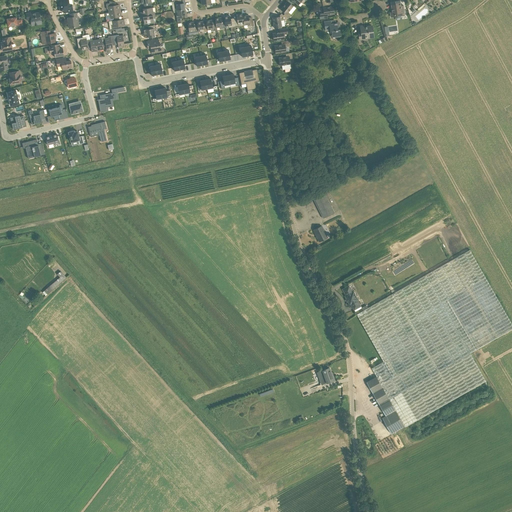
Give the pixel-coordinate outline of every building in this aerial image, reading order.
[(60,0),(61,2),(59,3),(60,10),(63,10),(64,13),(73,11),(72,5),(69,5),(68,0),(60,0)] [(177,10),(185,9),(184,3),(185,3),(184,0),(182,0),(174,2),(174,1),(172,2),(173,11),(177,10)] [(404,5),(401,6),(400,0),(391,2),(393,12),(390,12),(391,17),(405,15),(404,5)] [(119,4),(116,5),(115,2),(109,1),(109,3),(106,4),(107,9),(108,9),(109,12),(120,10),(119,4)] [(283,15),(288,19),(291,15),(288,12),(293,6),(287,1),(281,9),(285,13),(283,15)] [(333,6),(323,8),(324,13),(319,13),(320,19),(327,18),(327,15),(334,14),(333,6)] [(154,12),(153,12),(152,7),(143,9),(143,12),(140,12),(141,17),(155,15),(154,12)] [(185,9),(177,10),(177,12),(176,12),(178,24),(181,23),(181,19),(187,18),(187,14),(186,15),(185,9)] [(109,12),(105,13),(107,22),(109,22),(109,21),(112,21),(119,20),(119,17),(121,17),(120,10),(109,12)] [(40,12),(30,14),(30,13),(26,13),(27,20),(31,19),(31,22),(41,21),(40,12)] [(77,13),(69,14),(70,17),(67,18),(69,28),(79,27),(77,13)] [(283,15),(281,13),(279,17),(273,18),(274,28),(278,27),(282,27),(281,20),(288,19),(283,15)] [(237,21),(234,22),(235,26),(241,25),(241,24),(244,23),(243,16),(242,14),(236,15),(237,21)] [(22,19),(17,20),(16,17),(14,17),(13,15),(9,16),(9,18),(7,19),(8,26),(18,25),(18,26),(23,25),(22,19)] [(141,20),(143,20),(144,24),(154,23),(153,18),(155,18),(155,15),(141,17),(141,20)] [(246,15),(243,16),(244,23),(244,25),(247,25),(248,26),(254,25),(253,21),(250,21),(249,15),(246,15)] [(230,16),(224,17),(224,20),(225,26),(226,26),(229,26),(229,27),(231,27),(232,31),(235,31),(235,26),(234,22),(231,22),(230,16)] [(221,20),(221,17),(215,18),(215,22),(216,28),(220,27),(220,29),(226,28),(225,26),(224,20),(221,20)] [(112,24),(111,25),(112,30),(115,30),(118,29),(121,29),(121,26),(124,25),(123,19),(112,21),(112,24)] [(215,22),(212,23),(212,20),(206,21),(206,23),(207,30),(211,30),(211,31),(217,30),(216,28),(215,22)] [(340,29),(338,30),(337,23),(334,24),(334,23),(331,24),(331,20),(324,21),(325,31),(330,30),(330,31),(331,31),(332,38),(341,37),(340,29)] [(203,21),(197,22),(197,24),(198,32),(198,31),(202,31),(202,33),(208,32),(207,30),(207,27),(204,27),(203,21)] [(197,24),(194,25),(194,22),(188,23),(189,32),(188,32),(188,35),(186,35),(187,40),(194,39),(193,36),(199,35),(199,34),(198,31),(198,32),(197,24)] [(154,31),(156,30),(156,25),(147,27),(148,29),(144,30),(144,32),(143,32),(144,36),(148,35),(149,38),(155,37),(154,34),(155,34),(154,31)] [(374,35),(372,26),(364,27),(364,26),(360,26),(361,32),(358,32),(359,40),(365,39),(365,37),(374,35)] [(283,34),(288,33),(287,28),(282,29),(279,29),(280,32),(273,33),(274,41),(284,39),(283,34)] [(43,31),(40,32),(41,36),(45,35),(45,39),(42,40),(42,44),(47,43),(55,42),(55,39),(56,38),(55,33),(51,34),(50,30),(43,31)] [(119,34),(113,35),(114,39),(115,45),(118,44),(118,47),(125,46),(123,35),(119,36),(119,34)] [(87,40),(86,38),(86,35),(82,36),(83,38),(77,39),(78,48),(82,48),(82,50),(88,49),(87,40)] [(105,38),(106,46),(106,49),(113,48),(112,45),(115,45),(114,39),(113,35),(108,36),(108,38),(105,38)] [(10,37),(2,38),(3,42),(1,42),(3,51),(12,49),(10,37)] [(105,38),(105,37),(99,38),(99,39),(96,40),(97,51),(104,50),(103,47),(106,46),(105,38)] [(96,40),(92,40),(92,39),(87,40),(88,49),(91,49),(91,52),(97,51),(96,40)] [(160,43),(159,43),(159,40),(146,42),(148,49),(151,49),(151,52),(162,51),(160,43)] [(289,40),(281,42),(282,45),(274,46),(275,53),(286,52),(285,47),(290,46),(289,40)] [(63,48),(59,49),(59,44),(51,45),(52,47),(49,48),(44,48),(45,54),(54,52),(55,57),(64,56),(63,48)] [(290,59),(292,58),(292,53),(286,54),(286,57),(279,58),(280,65),(282,65),(283,70),(291,68),(290,64),(290,59)] [(6,55),(0,56),(0,63),(1,70),(8,69),(7,63),(8,63),(6,55)] [(68,68),(72,67),(70,61),(66,61),(66,58),(56,60),(57,66),(58,66),(58,70),(63,70),(68,69),(68,68)] [(122,66),(124,79),(134,77),(131,64),(122,66)] [(97,84),(98,89),(105,88),(104,79),(99,80),(98,75),(108,73),(107,68),(95,71),(95,73),(92,74),(93,78),(91,79),(92,82),(94,82),(94,85),(97,84)] [(252,70),(252,73),(249,74),(251,86),(255,85),(254,79),(259,78),(257,68),(252,70)] [(20,75),(19,71),(10,73),(11,79),(9,79),(10,85),(22,83),(20,75)] [(249,74),(245,74),(244,71),(239,72),(241,82),(246,81),(247,87),(251,86),(249,74)] [(74,77),(66,79),(67,82),(66,82),(68,86),(72,85),(72,84),(76,83),(74,77)] [(16,90),(7,92),(11,106),(19,104),(16,90)] [(102,99),(98,99),(97,100),(98,100),(100,112),(105,111),(107,111),(106,108),(106,107),(110,106),(112,105),(111,99),(116,98),(116,96),(116,93),(116,92),(112,93),(101,95),(102,99)] [(324,96),(320,95),(319,99),(326,101),(328,97),(327,97),(328,94),(325,93),(324,96)] [(70,106),(72,114),(83,111),(81,104),(76,105),(76,102),(69,104),(70,106)] [(58,115),(61,114),(60,111),(63,111),(61,105),(59,106),(59,109),(49,112),(50,117),(53,117),(54,120),(59,119),(58,115)] [(42,107),(38,108),(38,109),(31,111),(30,107),(26,108),(30,123),(38,120),(38,119),(41,118),(41,116),(44,115),(42,107)] [(19,128),(22,127),(21,122),(25,121),(24,116),(20,117),(19,116),(15,117),(16,120),(11,121),(13,129),(19,128)] [(92,124),(88,125),(89,131),(98,129),(101,140),(106,139),(104,127),(106,127),(105,120),(92,123),(92,124)] [(69,132),(68,132),(71,142),(78,140),(79,144),(84,143),(82,136),(79,137),(77,131),(74,132),(74,130),(73,131),(72,130),(69,131),(69,132)] [(59,141),(57,134),(46,136),(48,144),(59,141)] [(34,153),(35,157),(41,155),(37,139),(22,143),(24,148),(26,148),(27,155),(34,153)] [(323,191),(312,197),(323,218),(334,213),(323,191)] [(321,226),(313,230),(319,242),(327,238),(321,226)] [(364,310),(357,314),(384,361),(372,368),(377,376),(367,381),(367,382),(380,405),(385,413),(383,415),(379,417),(381,421),(382,421),(384,420),(392,434),(415,421),(458,397),(486,380),(470,353),(474,351),(511,328),(511,324),(470,250),(433,271),(419,279),(396,292),(393,294),(368,308),(364,310)] [(66,277),(61,271),(57,274),(60,277),(44,290),(45,291),(37,297),(39,299),(36,301),(32,299),(31,301),(36,304),(47,294),(66,277)] [(354,291),(353,292),(349,286),(343,289),(346,295),(345,296),(350,304),(351,304),(355,310),(361,306),(358,300),(359,299),(354,291)] [(329,368),(317,372),(320,381),(322,381),(323,384),(326,383),(327,383),(335,380),(333,376),(332,376),(329,368)]
